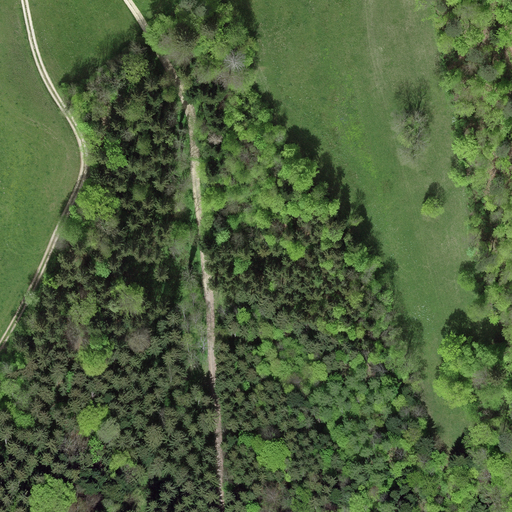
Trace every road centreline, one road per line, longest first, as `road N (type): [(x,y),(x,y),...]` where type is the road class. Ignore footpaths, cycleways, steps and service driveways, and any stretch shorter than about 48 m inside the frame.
road 1 (track): [(219,511),(192,113),(126,0)]
road 2 (track): [(24,0),(31,39),(83,138),(84,171),(0,346)]
